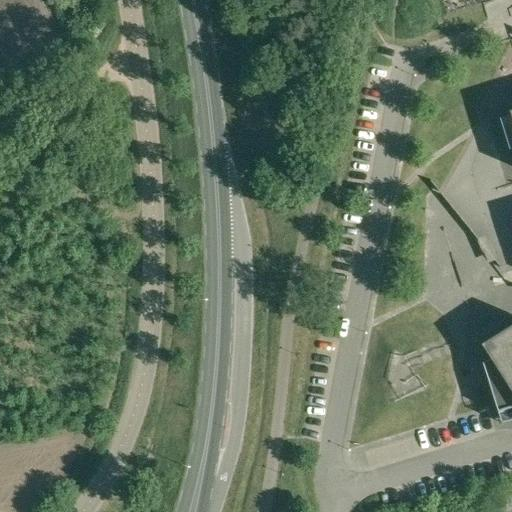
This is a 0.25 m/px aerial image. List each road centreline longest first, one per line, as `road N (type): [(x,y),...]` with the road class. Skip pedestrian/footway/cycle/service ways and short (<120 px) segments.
road 1 (unclassified): [(78,511),(144,388),(152,211),(125,0)]
road 2 (primary): [(193,511),(210,427),(220,300),(216,160),(196,0)]
road 3 (unclassified): [(403,55),(326,463),(343,491),(337,511)]
road 4 (track): [(0,124),(136,58)]
